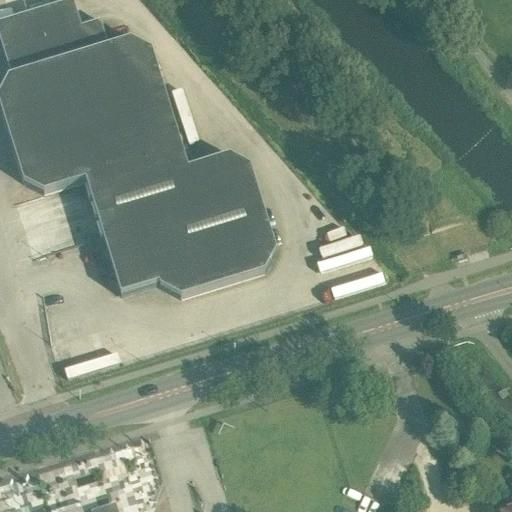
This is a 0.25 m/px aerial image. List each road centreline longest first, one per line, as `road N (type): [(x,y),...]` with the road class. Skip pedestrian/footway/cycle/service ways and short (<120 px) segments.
road 1 (primary): [(47,431),(460,305)]
road 2 (unclassified): [(47,431),(0,296)]
